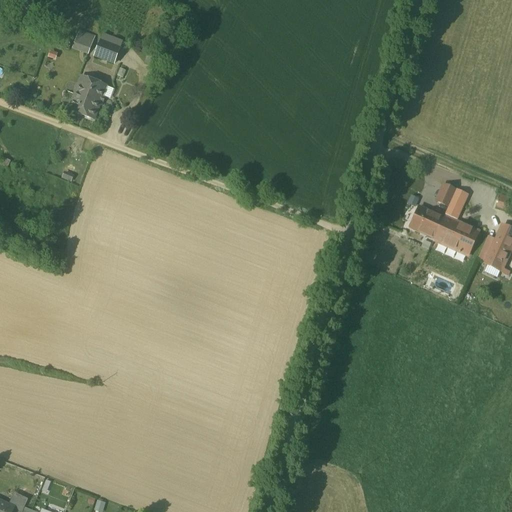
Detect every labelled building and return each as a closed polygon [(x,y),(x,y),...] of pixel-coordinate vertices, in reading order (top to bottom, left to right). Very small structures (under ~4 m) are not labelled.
[(94,39),(80,33),(73,49),(88,55),(94,39)] [(120,51),(100,43),(95,57),(115,65),(120,51)] [(104,86),(82,77),(69,112),(94,121),(102,98),(103,95),(101,94),(104,86)] [(456,191),(443,186),(436,202),(449,208),(456,191)] [(511,209),(511,201),(502,198),(499,206),(511,210),(511,209)] [(443,219),(419,209),(411,228),(434,239),(435,239),(443,219)] [(478,233),(444,218),(443,219),(435,239),(434,239),(434,241),(468,256),(478,233)] [(511,231),(503,227),(486,264),(503,271),(511,251),(511,231)] [(22,497),(15,511),(23,511),(28,500),(22,497)] [(98,501),(95,510),(100,511),(102,511),(105,503),(98,501)] [(12,511),(14,509),(0,502),(0,511),(12,511)]
